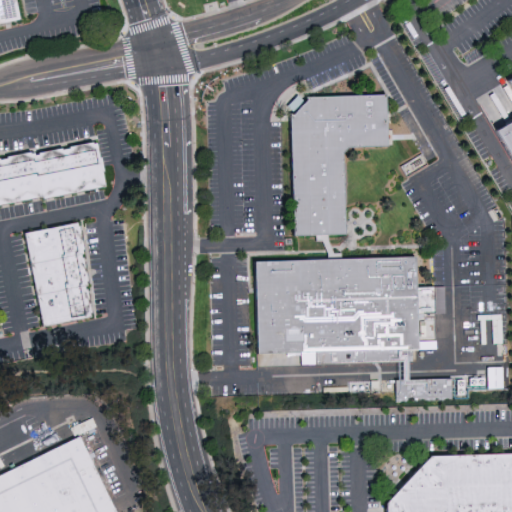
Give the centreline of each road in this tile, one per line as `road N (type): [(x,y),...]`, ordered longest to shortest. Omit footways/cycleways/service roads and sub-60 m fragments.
road 1 (tertiary): [(156,70),(162,377),(193,511)]
road 2 (tertiary): [(217,511),(184,406),(181,215)]
road 3 (residential): [(511,186),(399,0)]
road 4 (tertiary): [(176,68),(275,40),(360,0)]
